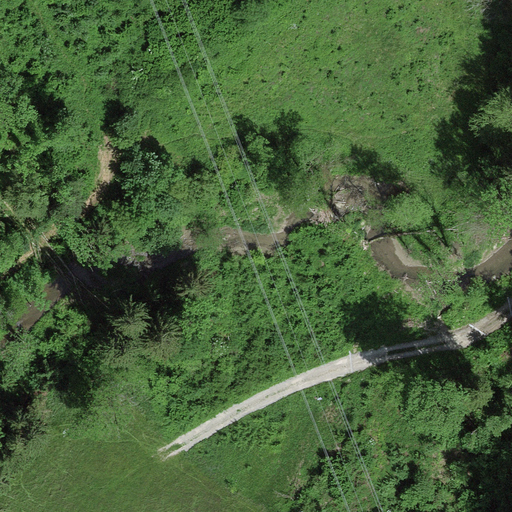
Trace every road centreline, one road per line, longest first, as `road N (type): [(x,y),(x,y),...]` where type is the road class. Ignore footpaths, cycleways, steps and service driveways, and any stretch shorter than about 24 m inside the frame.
road 1 (track): [(175,445),(308,376),(461,338),(511,306)]
road 2 (track): [(28,0),(73,66),(104,166),(87,202),(0,275)]
